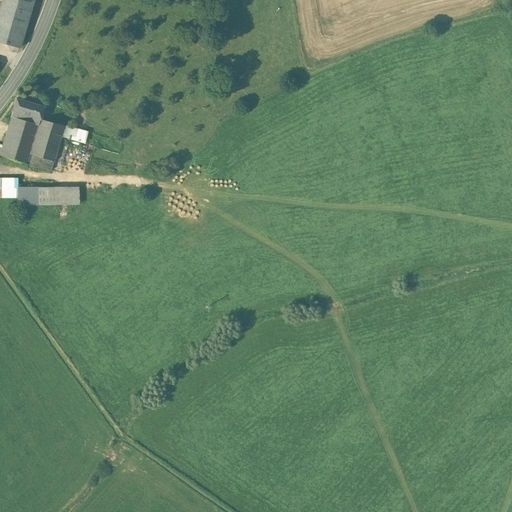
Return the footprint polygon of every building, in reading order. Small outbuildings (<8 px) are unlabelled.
[(0,0),(0,42),(19,48),(32,0),(0,0)] [(45,107),(16,98),(12,111),(13,112),(41,120),(45,107)] [(41,120),(13,112),(3,145),(2,147),(54,161),(61,136),(64,126),(41,120)] [(87,133),(64,126),(61,136),(84,143),(87,133)] [(54,161),(2,147),(0,153),(0,155),(26,164),(51,171),(54,161)] [(88,172),(108,173),(109,164),(88,162),(88,172)] [(17,180),(0,180),(0,195),(17,195),(17,189),(17,180)] [(17,204),(38,204),(38,189),(17,189),(17,195),(17,204)] [(59,203),(58,189),(38,189),(38,204),(59,203)]
